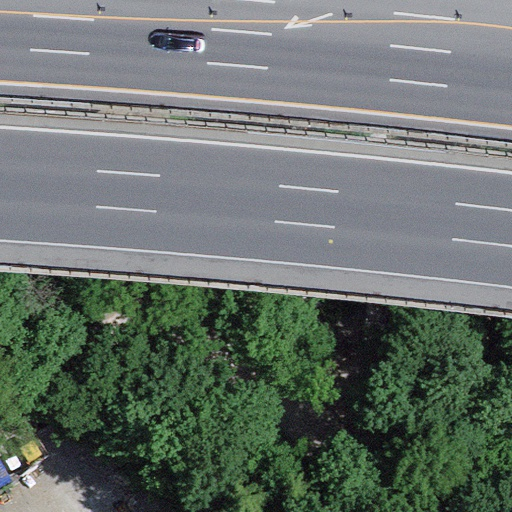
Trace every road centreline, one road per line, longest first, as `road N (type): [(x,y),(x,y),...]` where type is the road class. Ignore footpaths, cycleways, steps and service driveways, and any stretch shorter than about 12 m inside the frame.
road 1 (motorway): [(511,77),(0,31)]
road 2 (motorway): [(0,181),(511,227)]
road 3 (track): [(401,511),(218,338),(150,328),(79,361),(0,420)]
